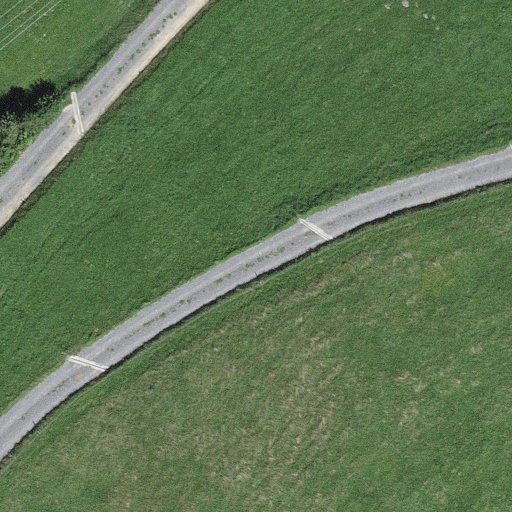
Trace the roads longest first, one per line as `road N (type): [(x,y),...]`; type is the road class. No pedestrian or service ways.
road 1 (track): [(0,439),(68,378),(181,303),(299,239),(511,158)]
road 2 (track): [(185,0),(0,205)]
